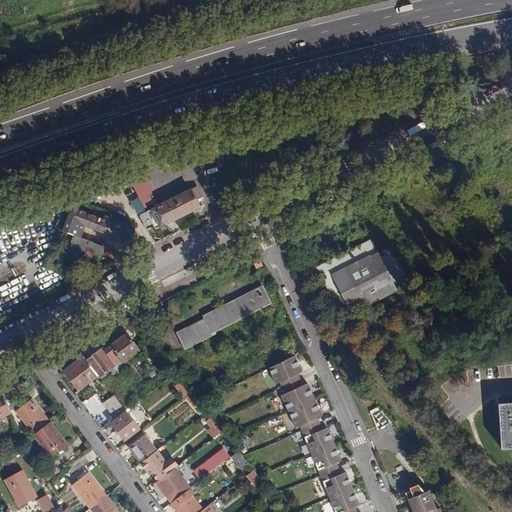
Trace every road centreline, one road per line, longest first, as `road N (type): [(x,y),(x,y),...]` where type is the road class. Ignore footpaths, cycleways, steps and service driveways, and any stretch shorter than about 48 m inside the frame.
road 1 (primary): [(11,165),(287,78),(511,31)]
road 2 (primary): [(461,0),(229,57),(0,136)]
road 3 (residential): [(257,216),(387,511)]
road 4 (tertiary): [(257,216),(511,90)]
road 5 (tertiary): [(16,341),(257,216)]
road 6 (residential): [(148,511),(16,341)]
